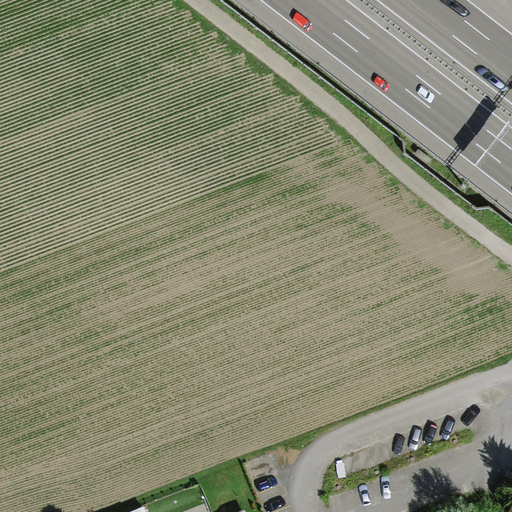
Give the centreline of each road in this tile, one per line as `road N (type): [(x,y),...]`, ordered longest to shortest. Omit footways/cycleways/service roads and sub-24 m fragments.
road 1 (track): [(511,256),(196,0)]
road 2 (motorway): [(303,0),(511,160)]
